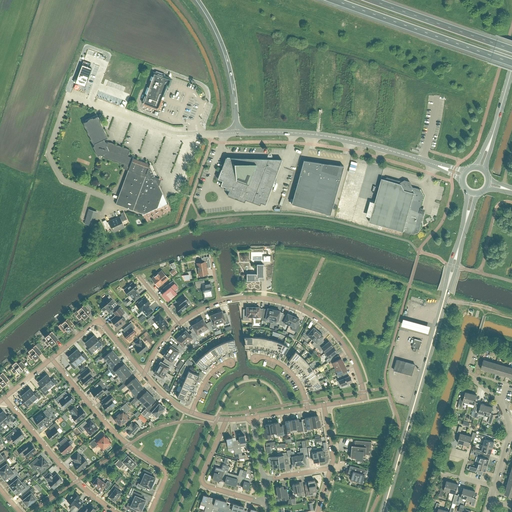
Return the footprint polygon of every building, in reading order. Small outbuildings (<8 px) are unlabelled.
[(75,79),(74,82),(85,86),(91,68),(89,67),(82,65),(76,79),(75,79)] [(144,99),(143,103),(157,109),(163,93),(160,91),(163,83),(168,85),(170,79),(164,77),(165,75),(164,74),(156,71),(155,71),(154,73),(152,77),(151,76),(150,80),(151,80),(148,87),(147,87),(143,98),(144,99)] [(155,177),(149,165),(148,166),(132,160),(132,158),(127,156),(129,150),(107,142),(107,143),(104,142),(103,139),(107,138),(97,116),(95,117),(94,116),(85,120),(85,122),(83,123),(93,144),(94,144),(93,146),(97,156),(100,155),(102,156),(124,164),(122,168),(128,170),(115,204),(142,214),(142,215),(167,203),(158,185),(160,181),(158,178),(155,177)] [(281,160),(268,159),(225,158),(217,179),(222,180),(220,185),(225,187),(224,189),(229,191),(227,196),(244,202),(245,200),(252,202),(259,205),(260,202),(265,204),(281,160)] [(291,204),(310,209),(323,163),(303,160),(291,204)] [(330,214),(343,166),(323,163),(310,209),(330,214)] [(380,181),(369,222),(412,234),(419,231),(424,214),(422,213),(419,208),(420,208),(424,196),(420,189),(413,187),(409,189),(405,188),(401,181),(387,177),(380,181)] [(84,224),(93,226),(97,212),(88,209),(84,224)] [(121,216),(114,219),(119,229),(124,227),(121,222),(127,219),(123,212),(120,213),(121,216)] [(105,220),(103,222),(106,228),(111,226),(113,232),(119,229),(114,219),(106,223),(105,220)] [(199,275),(207,274),(206,268),(211,267),(209,256),(201,258),(202,262),(197,263),(199,275)] [(258,277),(263,277),(263,264),(256,264),(257,274),(246,274),(246,280),(255,280),(255,279),(258,279),(258,277)] [(159,285),(167,279),(160,271),(157,274),(157,273),(154,275),(154,276),(152,278),(154,282),(156,281),(159,285)] [(177,287),(174,284),(175,283),(172,280),(163,288),(165,291),(161,294),(167,300),(170,298),(174,295),(176,293),(173,290),(177,287)] [(203,292),(204,299),(212,295),(210,283),(204,284),(203,280),(195,282),(196,288),(202,287),(203,291),(202,291),(203,292)] [(132,282),(124,290),(129,296),(129,295),(134,301),(140,296),(135,290),(137,288),(132,282)] [(188,300),(184,295),(177,301),(179,304),(175,307),(180,313),(188,306),(185,302),(188,300)] [(104,301),(99,305),(103,311),(106,309),(109,313),(114,309),(113,307),(116,305),(112,300),(110,301),(107,297),(103,300),(104,301)] [(139,301),(135,304),(141,311),(142,310),(146,316),(153,311),(148,305),(150,303),(145,297),(139,301)] [(84,304),(77,310),(79,313),(76,316),(79,319),(84,315),(85,317),(91,312),(84,304)] [(116,315),(111,319),(117,327),(125,320),(121,315),(124,312),(120,307),(113,312),(116,315)] [(243,313),(242,320),(249,320),(249,317),(252,317),(253,307),(246,307),(246,312),(245,313),(243,313)] [(259,310),(259,307),(253,307),(252,317),(262,317),(263,312),(263,310),(260,310),(259,310)] [(266,312),(263,312),(262,317),(261,320),(265,321),(266,319),(271,320),(273,308),(270,308),(270,309),(267,308),(267,311),(266,312)] [(276,310),(277,309),(273,308),(271,320),(276,321),(276,323),(279,324),(281,318),(282,315),(279,315),(280,311),(276,310)] [(218,312),(216,313),(219,323),(222,322),(223,325),(229,323),(227,316),(224,317),(222,311),(221,311),(220,310),(218,311),(218,312)] [(212,322),(209,323),(212,329),(214,328),(217,327),(216,324),(219,323),(216,313),(213,314),(213,313),(210,314),(210,315),(209,315),(212,322)] [(287,313),(284,319),(281,318),(279,324),(284,326),(286,323),(289,325),(293,316),(287,313)] [(153,315),(147,320),(151,325),(155,322),(161,329),(164,326),(165,326),(166,325),(166,324),(167,324),(166,323),(166,322),(165,321),(164,321),(159,314),(154,318),(152,315),(153,315)] [(296,325),(299,318),(293,316),(289,325),(292,326),(291,329),(297,332),(299,326),(296,325)] [(68,318),(61,324),(63,326),(60,328),(63,332),(68,328),(69,330),(75,326),(68,318)] [(199,319),(196,321),(202,331),(205,329),(207,332),(210,331),(212,329),(209,323),(206,325),(202,319),(200,320),(199,319)] [(403,320),(401,327),(425,334),(429,335),(431,327),(426,326),(403,320)] [(195,331),(192,333),(197,339),(199,337),(201,336),(199,333),(202,331),(196,321),(193,323),(194,324),(191,326),(195,331)] [(122,334),(127,339),(130,336),(131,337),(136,333),(133,329),(135,327),(131,322),(124,328),(126,331),(122,334)] [(309,337),(312,339),(318,332),(316,330),(316,329),(315,328),(314,328),(313,327),(309,332),(305,329),(301,336),(306,340),(309,337)] [(185,330),(180,335),(187,342),(190,340),(192,342),(195,340),(197,339),(192,333),(190,335),(185,330)] [(52,331),(44,337),(46,340),(44,342),(47,346),(51,342),(53,344),(58,339),(52,331)] [(316,347),(321,343),(318,341),(323,336),(322,335),(322,334),(321,332),(319,333),(318,332),(312,339),(314,341),(311,344),(316,348),(316,347)] [(94,335),(89,339),(97,348),(101,344),(102,345),(105,343),(100,338),(98,340),(94,335)] [(180,344),(178,347),(183,351),(185,349),(187,347),(185,344),(187,342),(180,335),(176,339),(180,344)] [(139,338),(134,342),(138,347),(135,349),(140,354),(142,352),(143,352),(145,351),(145,350),(147,348),(143,342),(142,343),(139,338)] [(265,338),(264,338),(263,348),(262,348),(262,349),(266,350),(266,349),(268,349),(271,339),(270,339),(265,338)] [(92,352),(97,348),(89,339),(85,343),(89,348),(87,350),(91,355),(93,353),(92,352)] [(226,341),(230,351),(230,350),(232,350),(232,351),(236,350),(234,339),(226,341)] [(271,339),(268,349),(267,350),(271,351),(271,350),(273,351),(277,341),(271,339)] [(419,349),(421,341),(414,339),(412,347),(413,347),(412,350),(415,351),(416,348),(419,349)] [(220,343),(225,353),(226,352),(227,353),(230,352),(230,350),(230,351),(226,341),(220,343)] [(277,341),(273,351),(273,352),(276,353),(276,352),(278,353),(283,344),(282,344),(277,341)] [(323,349),(325,352),(332,346),(328,341),(323,345),(321,343),(316,347),(320,352),(323,349)] [(215,346),(220,355),(221,354),(222,355),(225,354),(225,353),(220,343),(220,344),(215,346)] [(283,344),(278,353),(278,354),(281,356),(281,354),(283,355),(288,347),(283,344)] [(35,345),(28,351),(30,353),(28,356),(31,359),(35,356),(36,357),(42,353),(35,345)] [(168,349),(167,351),(175,356),(177,354),(180,356),(182,353),(183,351),(178,347),(176,349),(170,345),(170,346),(169,346),(168,347),(168,349)] [(209,350),(215,358),(217,357),(217,358),(220,356),(220,355),(215,346),(214,346),(215,346),(209,350)] [(331,360),(333,358),(331,356),(337,352),(332,346),(325,352),(329,357),(326,360),(328,362),(331,360)] [(77,349),(72,353),(80,362),(84,358),(85,359),(88,357),(83,352),(81,354),(77,349)] [(105,352),(98,357),(100,360),(103,357),(107,362),(116,355),(112,350),(107,354),(105,352)] [(204,353),(204,354),(211,361),(212,360),(213,361),(216,359),(215,358),(209,350),(204,354),(204,353)] [(168,360),(167,362),(173,366),(174,364),(176,361),(173,359),(175,356),(167,351),(165,352),(164,353),(163,354),(163,355),(163,356),(168,360)] [(295,351),(288,360),(291,363),(292,362),(293,363),(300,355),(295,351)] [(72,362),(70,364),(74,369),(76,367),(75,366),(80,362),(72,353),(68,357),(72,362)] [(199,358),(207,365),(208,364),(209,365),(211,362),(211,361),(204,354),(200,358),(199,358)] [(107,368),(108,369),(109,369),(110,371),(116,366),(114,363),(120,359),(116,355),(107,362),(109,365),(108,366),(107,368)] [(300,355),(293,363),(293,364),(295,366),(296,365),(297,366),(297,367),(305,360),(300,355)] [(331,360),(335,368),(343,364),(341,358),(338,359),(337,356),(333,358),(331,360)] [(199,358),(195,363),(203,369),(204,368),(205,369),(207,366),(207,365),(199,358)] [(393,370),(412,375),(415,364),(396,359),(393,370)] [(485,371),(487,371),(490,361),(484,359),(481,368),(485,370),(485,371)] [(305,360),(297,367),(297,366),(296,367),(299,370),(300,369),(301,371),(309,364),(305,360)] [(16,361),(12,365),(14,367),(10,370),(14,374),(19,369),(20,371),(25,366),(21,361),(18,363),(16,361)] [(158,365),(157,367),(166,372),(168,369),(171,371),(173,366),(167,362),(165,364),(160,361),(160,362),(159,363),(158,364),(158,365)] [(490,371),(493,372),(496,363),(490,361),(487,371),(489,372),(490,371)] [(497,375),(499,375),(502,365),(496,363),(493,372),(497,373),(497,375)] [(116,373),(118,376),(127,368),(123,364),(118,368),(116,366),(110,371),(113,375),(116,373)] [(309,365),(309,364),(301,371),(300,371),(302,374),(303,374),(304,375),(313,370),(313,369),(313,370),(309,365)] [(337,377),(338,377),(344,374),(345,374),(344,371),(346,370),(343,364),(335,368),(338,374),(336,375),(337,377)] [(502,375),(505,376),(508,366),(502,365),(499,375),(501,376),(502,375)] [(160,376),(158,379),(164,382),(167,377),(164,375),(166,372),(157,367),(156,369),(155,369),(154,371),(154,372),(154,373),(160,376)] [(88,368),(81,373),(83,376),(83,377),(81,379),(85,385),(93,379),(92,377),(93,376),(90,372),(91,372),(88,368)] [(121,381),(123,384),(128,380),(126,377),(131,373),(127,368),(118,376),(122,380),(121,381)] [(186,376),(195,380),(196,378),(197,378),(198,375),(188,370),(186,376)] [(313,370),(304,375),(303,376),(305,379),(306,378),(307,380),(316,375),(313,370)] [(0,384),(2,383),(4,385),(9,380),(3,372),(0,374),(0,384)] [(47,374),(42,378),(49,387),(54,383),(55,385),(57,383),(53,378),(51,380),(47,374)] [(345,377),(344,374),(338,377),(341,385),(339,386),(340,388),(350,386),(348,383),(351,381),(352,381),(351,378),(350,378),(349,376),(345,377)] [(316,375),(307,380),(306,380),(308,384),(309,383),(309,385),(310,385),(319,381),(316,375)] [(183,381),(193,385),(194,383),(195,383),(196,380),(195,380),(186,376),(184,381),(183,381)] [(42,387),(39,389),(45,396),(49,392),(47,389),(49,387),(42,378),(37,382),(42,387)] [(126,385),(130,390),(139,382),(135,378),(130,382),(128,380),(123,384),(125,386),(126,385)] [(97,388),(91,392),(92,393),(91,393),(93,396),(94,395),(96,398),(104,391),(102,388),(104,385),(100,380),(95,385),(97,388)] [(181,386),(190,390),(191,390),(191,388),(192,389),(194,385),(193,385),(183,381),(181,386)] [(319,381),(310,385),(309,385),(308,385),(310,389),(311,388),(312,390),(321,387),(319,381)] [(132,395),(134,398),(139,393),(137,391),(142,387),(139,382),(130,390),(134,394),(132,395)] [(179,391),(179,392),(188,396),(188,395),(189,393),(190,394),(191,392),(192,391),(191,390),(190,390),(181,386),(178,385),(176,390),(179,391)] [(30,388),(25,392),(32,401),(37,397),(38,399),(40,397),(36,392),(34,394),(30,388)] [(138,399),(142,403),(150,395),(146,391),(141,396),(139,393),(134,398),(132,400),(135,402),(138,399)] [(179,392),(177,397),(186,401),(187,399),(188,399),(189,396),(188,395),(188,396),(179,392),(179,391),(179,392)] [(25,401),(22,403),(27,408),(29,406),(28,405),(32,401),(25,392),(20,396),(25,401)] [(457,408),(460,409),(461,406),(462,401),(468,403),(471,393),(465,392),(463,398),(460,398),(458,405),(458,406),(457,406),(457,408)] [(477,395),(471,393),(468,403),(474,404),(472,411),(475,412),(476,410),(478,403),(475,402),(477,395)] [(61,394),(55,399),(58,403),(57,403),(61,407),(63,405),(65,408),(74,400),(73,399),(74,398),(71,395),(70,396),(68,394),(64,398),(61,394)] [(109,394),(102,400),(105,403),(102,405),(103,406),(102,407),(104,408),(105,408),(107,411),(115,404),(112,401),(114,399),(109,394)] [(145,409),(148,411),(152,406),(150,404),(155,399),(150,395),(142,403),(147,407),(145,409)] [(122,411),(113,418),(117,422),(117,424),(118,425),(119,425),(120,426),(129,418),(124,413),(129,409),(125,403),(119,408),(122,411)] [(154,408),(152,406),(148,411),(150,413),(151,412),(156,416),(160,413),(161,413),(164,409),(163,409),(164,408),(159,403),(154,408)] [(478,410),(476,410),(475,412),(474,417),(477,417),(478,413),(484,415),(486,405),(480,404),(478,410)] [(492,407),(486,405),(484,415),(489,416),(487,423),(491,424),(493,415),(490,414),(492,407)] [(78,411),(74,406),(69,411),(73,415),(71,416),(77,422),(86,415),(80,408),(78,411)] [(2,411),(0,413),(0,417),(5,424),(10,420),(11,421),(13,419),(9,414),(7,416),(2,411)] [(38,415),(33,419),(34,420),(35,422),(36,422),(39,426),(42,424),(43,424),(46,428),(52,423),(48,418),(47,418),(42,412),(41,413),(40,413),(38,414),(38,415)] [(61,417),(64,421),(70,417),(67,413),(61,417)] [(144,422),(146,420),(140,414),(138,417),(144,422)] [(318,415),(311,417),(313,427),(318,426),(318,428),(321,427),(320,422),(319,422),(318,415)] [(306,424),(302,424),(303,430),(304,432),(307,431),(307,428),(313,427),(311,417),(304,418),(306,424)] [(298,419),(291,420),(293,432),(303,430),(302,424),(302,422),(299,423),(298,422),(298,419)] [(83,422),(77,428),(81,432),(85,429),(90,434),(97,428),(97,427),(95,424),(94,425),(91,420),(85,425),(83,422)] [(285,425),(282,426),(284,435),(284,433),(293,432),(291,420),(285,421),(286,424),(285,425)] [(52,429),(46,434),(47,435),(46,435),(48,438),(49,437),(51,440),(59,433),(56,430),(59,427),(55,422),(50,427),(52,429)] [(280,433),(280,436),(284,435),(282,426),(279,426),(278,422),(272,423),(273,433),(276,432),(277,434),(280,433)] [(131,423),(126,426),(128,429),(126,431),(129,433),(129,434),(130,436),(131,436),(140,427),(134,423),(132,425),(131,423)] [(271,433),(273,433),(272,423),(265,424),(266,429),(263,429),(264,439),(271,437),(270,434),(271,433)] [(457,442),(463,444),(466,435),(460,433),(462,426),(459,426),(456,434),(459,435),(457,442)] [(11,432),(5,437),(9,442),(12,439),(16,443),(24,436),(22,433),(20,430),(20,431),(19,430),(13,435),(11,432)] [(471,436),(466,435),(463,444),(469,446),(471,439),(474,440),(475,437),(476,433),(473,432),(471,436)] [(484,439),(483,444),(492,447),(494,441),(487,439),(488,436),(476,433),(475,437),(478,438),(478,437),(484,439)] [(107,439),(103,435),(97,441),(94,439),(89,443),(93,448),(98,443),(103,449),(105,447),(107,450),(108,450),(111,447),(111,446),(108,444),(110,442),(110,440),(108,439),(107,439)] [(239,439),(235,440),(238,453),(239,459),(245,458),(245,454),(242,455),(240,446),(246,445),(244,435),(238,436),(239,439)] [(65,437),(59,443),(61,445),(58,448),(64,455),(67,452),(68,453),(71,450),(70,449),(73,447),(71,444),(72,443),(70,440),(68,442),(65,437)] [(232,438),(226,439),(227,448),(233,448),(234,454),(238,453),(235,440),(232,440),(232,438)] [(278,449),(278,444),(281,444),(281,439),(276,439),(276,442),(272,442),(273,449),(278,449)] [(351,445),(350,458),(355,458),(355,460),(362,460),(362,455),(365,455),(365,454),(370,455),(371,441),(355,440),(354,446),(351,445)] [(31,445),(30,444),(24,449),(22,446),(17,450),(21,455),(24,453),(27,457),(35,450),(33,447),(34,446),(32,444),(31,445)] [(473,448),(472,451),(476,452),(483,454),(483,451),(490,453),(492,447),(483,444),(481,450),(477,449),(473,448)] [(301,455),(297,455),(299,464),(302,464),(302,465),(306,464),(305,459),(304,459),(303,455),(307,454),(306,447),(299,448),(300,452),(301,455)] [(319,461),(317,451),(316,448),(311,449),(311,447),(307,447),(308,450),(309,456),(309,458),(312,458),(313,461),(315,460),(315,461),(319,461)] [(321,450),(317,451),(319,461),(325,460),(324,453),(323,453),(322,450),(324,450),(323,447),(320,448),(321,450)] [(296,465),(299,464),(297,455),(294,456),(293,451),(291,452),(290,450),(286,450),(288,457),(292,457),(292,461),(291,461),(292,466),(296,466),(296,465)] [(280,455),(277,456),(279,467),(285,466),(284,459),(287,458),(286,452),(280,453),(280,455)] [(476,452),(475,455),(479,456),(478,462),(487,465),(489,459),(482,457),(483,454),(476,452)] [(77,453),(71,458),(74,461),(75,461),(76,462),(73,465),(79,471),(82,468),(83,469),(85,466),(84,465),(87,462),(82,457),(81,457),(77,453)] [(120,458),(115,464),(119,468),(124,463),(131,469),(136,464),(127,455),(122,461),(120,458)] [(279,467),(277,456),(267,457),(268,464),(271,464),(272,468),(279,467)] [(0,475),(10,468),(8,465),(10,464),(8,462),(6,459),(8,459),(8,458),(6,459),(1,463),(3,466),(0,467),(0,475)] [(35,459),(29,464),(32,467),(34,464),(38,469),(37,469),(41,473),(45,469),(44,469),(48,465),(46,463),(44,460),(42,458),(38,461),(35,459)] [(485,471),(487,465),(478,462),(476,468),(470,466),(469,469),(477,472),(478,469),(485,471)] [(215,466),(215,469),(212,478),(218,480),(219,477),(222,478),(226,465),(222,464),(221,468),(215,466)] [(224,482),(230,483),(233,474),(227,472),(229,466),(226,465),(222,478),(225,479),(224,482)] [(347,473),(351,474),(350,479),(362,483),(364,474),(366,475),(367,470),(350,465),(347,473)] [(12,478),(18,473),(16,471),(14,473),(10,468),(0,475),(2,478),(3,477),(4,480),(10,475),(12,478)] [(144,473),(142,478),(154,484),(155,480),(154,480),(155,477),(148,475),(150,472),(144,469),(142,472),(144,473)] [(236,482),(239,483),(243,470),(240,469),(238,475),(233,474),(230,483),(235,485),(236,482)] [(247,471),(243,470),(239,483),(243,484),(242,487),(248,489),(250,479),(245,477),(247,471)] [(48,482),(53,488),(62,480),(56,474),(53,477),(52,476),(52,475),(49,472),(44,477),(48,482)] [(10,488),(12,490),(21,482),(19,480),(21,478),(17,474),(18,473),(12,478),(14,480),(9,485),(11,487),(10,488)] [(92,483),(100,490),(101,490),(103,486),(107,489),(111,483),(107,481),(105,483),(103,482),(103,481),(101,479),(100,480),(97,477),(92,483)] [(142,478),(140,484),(138,483),(136,486),(143,488),(144,486),(150,489),(151,486),(152,486),(154,484),(142,478)] [(308,487),(305,488),(306,495),(312,494),(312,491),(316,490),(316,487),(317,487),(316,483),(315,483),(314,480),(307,481),(308,487)] [(443,490),(449,492),(452,482),(446,481),(444,488),(441,487),(438,496),(441,496),(443,490)] [(25,487),(21,482),(12,490),(14,493),(15,492),(17,494),(22,490),(24,492),(30,487),(28,484),(25,487)] [(458,484),(452,482),(449,492),(455,493),(458,484)] [(299,483),(292,484),(294,493),(297,492),(298,496),(304,495),(303,486),(300,487),(299,483)] [(112,491),(109,496),(114,500),(116,498),(117,498),(120,495),(119,495),(121,492),(117,489),(119,487),(115,484),(110,490),(112,491)] [(276,487),(277,497),(281,496),(281,500),(288,499),(287,493),(284,494),(282,486),(276,487)] [(28,496),(22,500),(27,506),(30,503),(30,504),(34,501),(33,500),(36,498),(33,495),(35,492),(34,491),(35,490),(33,487),(26,493),(28,496)] [(462,500),(462,498),(466,499),(469,489),(463,488),(461,495),(458,494),(458,495),(456,501),(459,502),(460,499),(462,500)] [(475,491),(469,489),(466,499),(472,500),(470,505),(474,506),(476,499),(473,498),(475,491)] [(134,498),(132,501),(144,506),(145,503),(144,502),(145,500),(139,497),(140,494),(132,491),(130,496),(134,498)] [(67,500),(72,505),(69,508),(71,510),(71,511),(72,511),(75,511),(83,503),(80,500),(79,501),(78,499),(80,497),(74,492),(67,500)] [(203,511),(207,511),(211,500),(208,499),(209,496),(203,495),(200,505),(205,506),(203,511)] [(211,511),(212,510),(217,511),(221,500),(215,498),(214,501),(211,500),(207,511),(211,511)] [(222,511),(226,511),(229,505),(225,504),(226,502),(221,500),(217,511),(218,510),(223,511),(222,511)] [(128,503),(126,508),(133,511),(134,508),(141,511),(142,508),(144,506),(132,501),(131,504),(128,503)] [(236,511),(238,505),(232,503),(232,506),(229,505),(226,511),(236,511)] [(436,511),(443,511),(444,510),(438,508),(439,504),(436,503),(434,510),(437,510),(436,511)]
